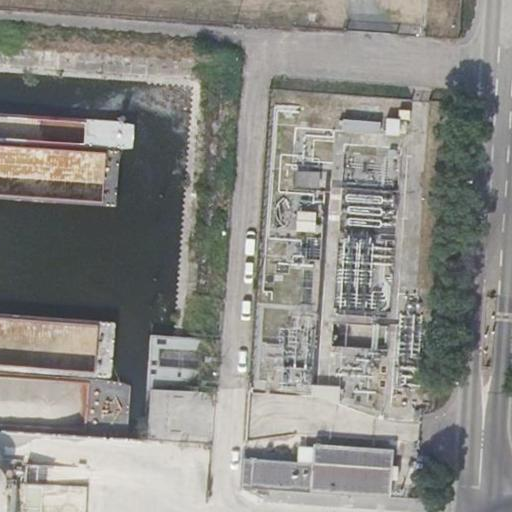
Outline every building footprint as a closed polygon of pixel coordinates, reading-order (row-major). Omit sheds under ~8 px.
[(456,24),(457,8),(426,7),(426,22),(456,24)] [(314,185),(315,169),(291,168),(290,183),(299,184),(314,185)] [(313,231),(314,212),(297,211),(296,230),(313,231)] [(311,473),(243,468),(242,488),(390,498),(393,452),(313,446),(311,473)] [(39,483),(40,468),(24,467),(21,511),(57,511),(59,484),(39,483)]
